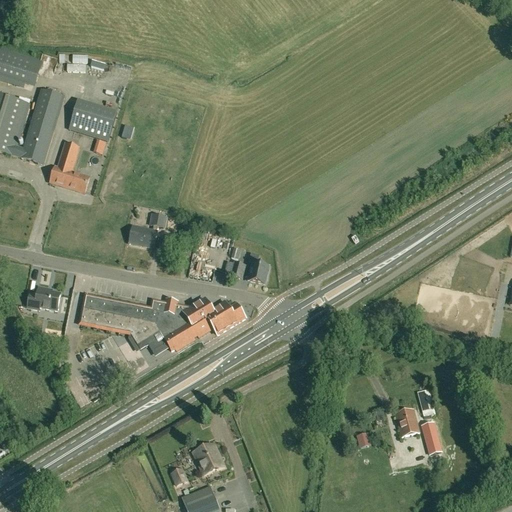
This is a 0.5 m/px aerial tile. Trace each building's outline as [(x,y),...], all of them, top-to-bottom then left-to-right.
[(44,64),(1,50),(0,54),(0,83),(25,91),(26,87),(36,90),(44,64)] [(58,61),(56,77),(68,78),(70,62),(58,61)] [(194,102),(195,94),(191,94),(192,87),(168,83),(166,96),(194,102)] [(42,92),(24,150),(17,148),(14,157),(45,167),(55,132),(52,131),(62,98),(42,92)] [(0,153),(14,157),(17,148),(30,106),(0,96),(0,153)] [(79,102),(70,131),(109,143),(118,115),(79,102)] [(471,136),(482,128),(479,124),(468,131),(471,136)] [(80,149),(66,145),(58,169),(55,168),(50,184),(85,195),(90,179),(72,173),(80,149)] [(164,230),(166,219),(153,216),(151,227),(154,228),(153,233),(133,228),(129,245),(154,250),(157,233),(158,228),(164,230)] [(192,240),(193,233),(185,231),(183,238),(192,240)] [(236,240),(231,260),(238,262),(243,242),(236,240)] [(192,247),(184,245),(182,256),(190,257),(192,247)] [(266,283),(269,268),(257,265),(259,257),(251,256),(250,264),(252,264),(251,272),(252,272),(249,283),(264,286),(265,283),(266,283)] [(234,265),(228,264),(225,275),(231,276),(231,278),(242,281),(246,268),(234,264),(234,265)] [(58,312),(61,296),(48,293),(48,291),(39,289),(37,298),(30,297),(28,309),(40,312),(40,309),(58,312)] [(218,337),(246,321),(237,306),(230,310),(226,304),(212,312),(212,311),(212,306),(209,307),(206,301),(202,303),(201,302),(189,310),(154,303),(152,310),(87,298),(81,325),(130,334),(131,336),(129,337),(129,339),(134,347),(137,345),(150,366),(172,353),(209,331),(210,333),(214,330),(218,337)] [(81,367),(87,370),(90,364),(84,361),(81,367)] [(435,416),(429,391),(417,394),(424,419),(431,417),(435,416)] [(402,439),(420,434),(414,412),(396,416),(402,439)] [(427,451),(440,449),(435,419),(422,421),(427,451)] [(224,468),(214,446),(210,447),(209,445),(202,448),(203,451),(194,455),(204,477),(224,468)] [(436,465),(444,462),(441,457),(434,460),(436,465)] [(188,485),(183,473),(173,477),(177,489),(188,485)] [(213,511),(218,510),(209,487),(180,498),(185,511),(213,511)]
